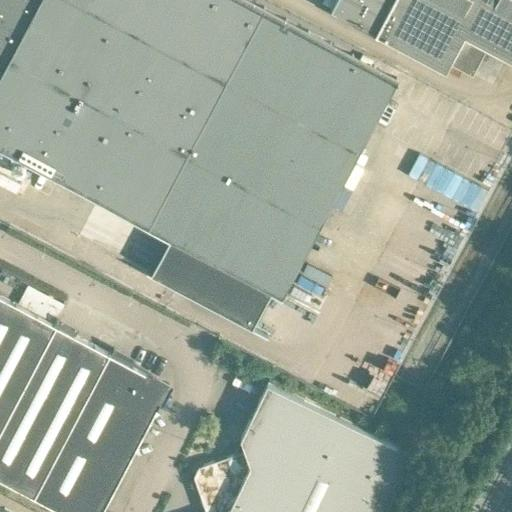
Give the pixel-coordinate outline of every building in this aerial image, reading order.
[(281,296),(334,193),(393,79),(247,0),(0,0),(0,145),(183,243),(164,278),(147,269),(146,270),(267,334),(268,333),(253,325),(272,289),(281,294),(280,296),(281,296)] [(511,61),(511,0),(348,0),(341,14),(455,75),(459,67),(482,79),(496,53),(511,61)] [(511,126),(474,112),(466,133),(506,148),(511,133),(511,126)] [(169,383),(54,322),(0,293),(0,477),(65,511),(100,511),(157,406),(169,383)] [(383,511),(412,451),(267,382),(240,437),(245,449),(198,466),(194,475),(206,511),(383,511)]
